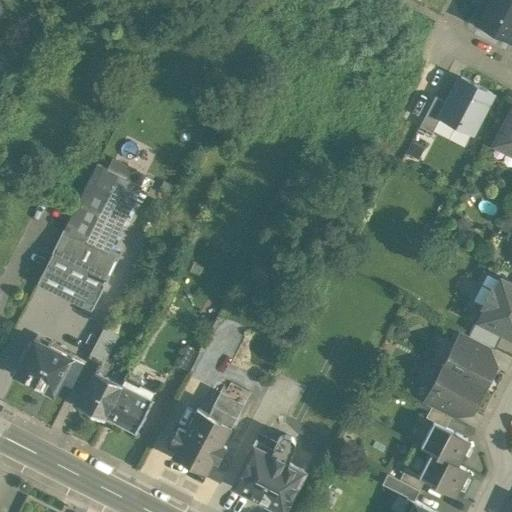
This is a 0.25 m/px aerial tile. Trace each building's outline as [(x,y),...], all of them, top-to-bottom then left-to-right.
[(511,0),(491,0),(479,24),(509,40),(511,34),(511,0)] [(9,65),(3,70),(12,79),(17,74),(9,65)] [(492,95),(461,78),(447,104),(440,117),(471,134),(492,95)] [(440,117),(447,104),(435,98),(420,128),(431,134),(440,117)] [(511,109),(494,144),(511,153),(511,109)] [(96,163),(51,252),(52,253),(38,281),(92,307),(120,254),(109,248),(140,185),(96,163)] [(511,284),(501,279),(495,292),(492,291),(484,307),(486,308),(480,321),(503,333),(511,337),(511,284)] [(494,350),(503,333),(480,321),(476,319),(468,336),(487,346),(494,350)] [(119,333),(104,325),(90,353),(104,360),(119,333)] [(468,336),(461,332),(455,344),(482,357),(487,346),(468,336)] [(37,336),(35,341),(42,344),(44,340),(37,336)] [(35,341),(34,341),(18,373),(38,383),(38,386),(40,388),(42,390),(45,390),(47,390),(49,389),(53,391),(59,380),(72,354),(44,340),(42,344),(35,341)] [(491,361),(482,357),(455,344),(443,368),(483,389),(494,368),(491,361)] [(198,351),(188,346),(178,366),(188,371),(198,351)] [(72,354),(59,380),(72,387),(86,361),(72,354)] [(108,369),(102,365),(99,371),(105,374),(108,369)] [(483,389),(443,368),(430,392),(457,406),(456,407),(465,411),(472,409),(483,389)] [(99,371),(96,369),(78,404),(103,417),(121,383),(105,374),(99,371)] [(154,391),(139,383),(138,385),(124,378),(122,382),(151,397),(154,391)] [(151,397),(122,382),(103,417),(103,418),(121,427),(123,424),(136,430),(153,398),(151,397)] [(197,407),(185,430),(179,427),(171,441),(177,445),(173,454),(206,472),(213,459),(218,462),(227,446),(222,443),(242,404),(220,392),(209,413),(197,407)] [(457,406),(430,392),(425,404),(451,417),(456,407),(457,406)] [(451,418),(431,407),(425,418),(433,422),(445,428),(449,421),(451,418)] [(445,428),(433,422),(421,447),(431,452),(454,464),(460,453),(468,457),(472,450),(469,441),(467,440),(467,439),(445,428)] [(294,440),(289,436),(284,436),(278,438),(271,454),(254,446),(234,486),(284,511),(304,472),(287,462),(294,448),(295,444),(294,440)] [(454,464),(431,452),(419,477),(425,480),(453,494),(456,488),(464,492),(470,479),(462,475),(465,469),(454,464)] [(419,477),(405,470),(399,480),(419,491),(425,480),(419,477)] [(399,480),(387,474),(382,485),(407,498),(414,502),(419,491),(399,480)] [(434,511),(414,502),(407,498),(399,511),(434,511)]
